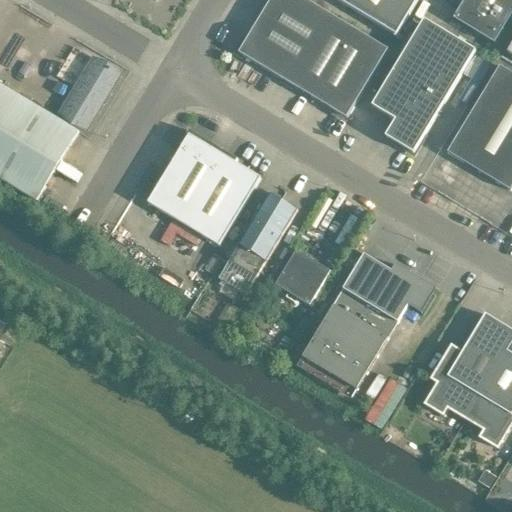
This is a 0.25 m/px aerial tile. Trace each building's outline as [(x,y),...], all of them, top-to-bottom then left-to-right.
[(271,0),(260,19),(303,45),(324,10),(306,0),(271,0)] [(396,37),(418,0),(337,0),(395,35),(395,36),(396,37)] [(511,0),(465,0),(454,19),(495,44),(511,15),(511,0)] [(315,99),(356,30),(324,10),(303,45),(282,79),(315,99)] [(303,45),(260,19),(239,53),(282,79),(303,45)] [(402,58),(373,107),(381,112),(396,121),(386,137),(414,154),(476,52),(425,20),(402,58)] [(347,118),(389,50),(356,30),(315,99),(320,102),(347,118)] [(83,75),(60,113),(88,130),(121,75),(98,61),(88,78),(83,75)] [(448,153),(511,191),(511,189),(511,72),(500,66),(448,153)] [(0,131),(58,166),(79,132),(0,83),(0,131)] [(181,145),(183,147),(149,204),(220,247),(252,193),(261,179),(249,171),(236,163),(238,160),(214,145),(190,130),(181,145)] [(0,131),(0,178),(37,201),(58,166),(0,131)] [(278,198),(271,194),(266,202),(230,262),(257,279),(293,220),(298,210),(291,206),(278,198)] [(206,270),(220,247),(149,204),(134,227),(206,270)] [(191,294),(206,270),(134,227),(120,251),(191,294)] [(297,252),(276,286),(310,306),(331,272),(297,252)] [(410,273),(396,265),(392,272),(365,255),(303,358),(358,391),(409,306),(422,314),(435,294),(437,290),(423,281),(425,279),(423,278),(419,279),(417,277),(415,276),(414,272),(412,271),(410,273)] [(457,350),(452,347),(437,371),(444,375),(426,405),(443,415),(448,408),(466,419),(508,351),(509,352),(511,346),(511,330),(486,315),(463,353),(457,350)] [(508,351),(466,419),(485,431),(481,438),(498,448),(511,425),(511,346),(509,352),(508,351)] [(486,470),(479,481),(490,488),(497,477),(486,470)]
